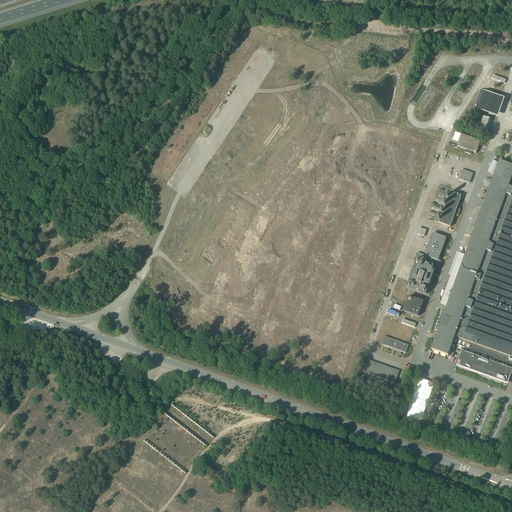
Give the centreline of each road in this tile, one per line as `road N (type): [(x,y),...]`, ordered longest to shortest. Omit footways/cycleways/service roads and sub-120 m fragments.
road 1 (tertiary): [(511,485),(0,301)]
road 2 (track): [(511,41),(236,13)]
